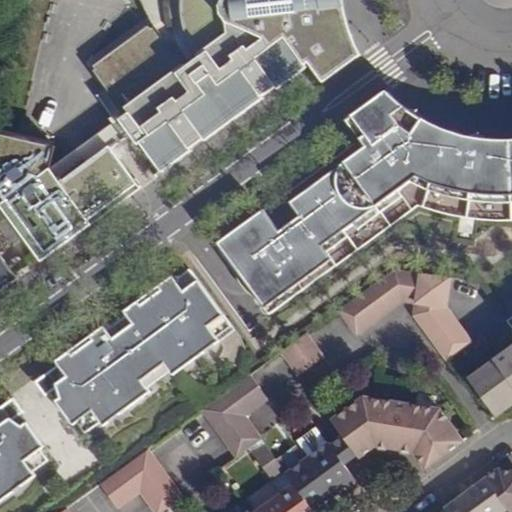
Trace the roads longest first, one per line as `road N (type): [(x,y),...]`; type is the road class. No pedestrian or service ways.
road 1 (residential): [(0,345),(454,18)]
road 2 (residential): [(511,434),(395,511)]
